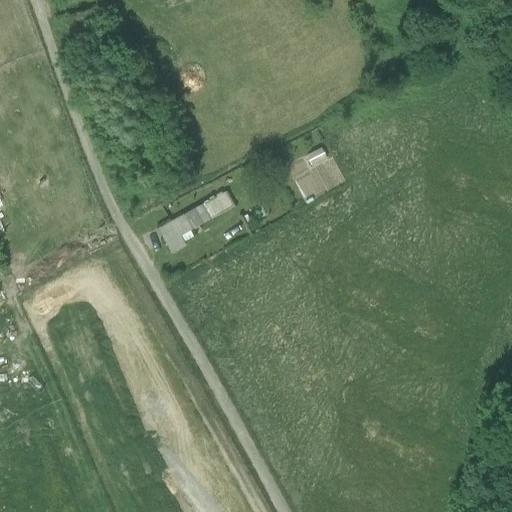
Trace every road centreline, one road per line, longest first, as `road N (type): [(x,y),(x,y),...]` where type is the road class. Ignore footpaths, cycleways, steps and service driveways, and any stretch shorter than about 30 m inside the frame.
road 1 (track): [(278,511),(129,228)]
road 2 (track): [(35,0),(83,145),(129,228)]
road 3 (track): [(129,228),(0,303)]
